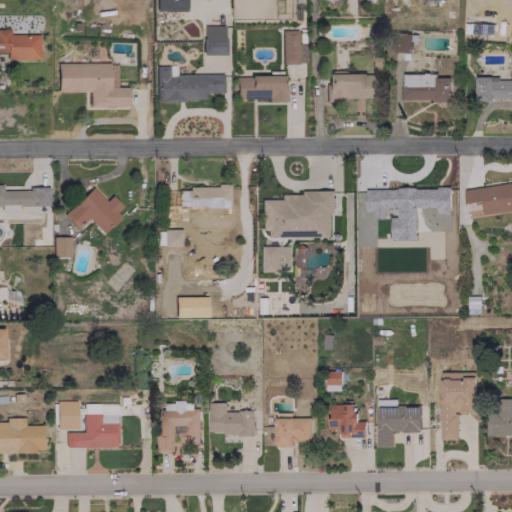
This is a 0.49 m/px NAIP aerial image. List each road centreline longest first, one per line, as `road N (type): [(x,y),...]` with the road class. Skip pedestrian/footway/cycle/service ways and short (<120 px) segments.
road 1 (residential): [(0,485),(511,478)]
road 2 (residential): [(511,146),(0,148)]
